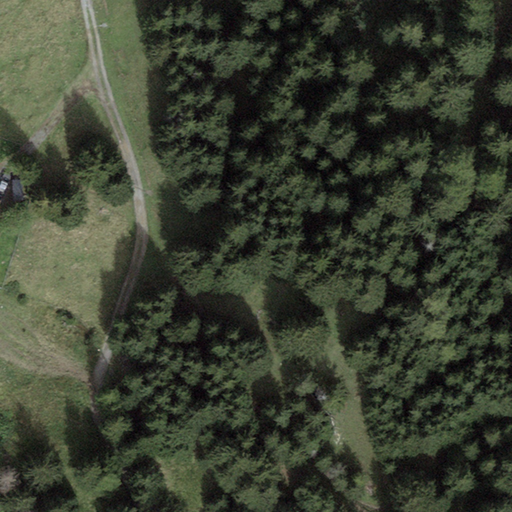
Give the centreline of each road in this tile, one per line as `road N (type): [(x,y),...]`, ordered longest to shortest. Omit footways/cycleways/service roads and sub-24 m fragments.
road 1 (track): [(86,0),(144,219),(133,287)]
road 2 (track): [(133,287),(94,399),(102,440),(149,511)]
